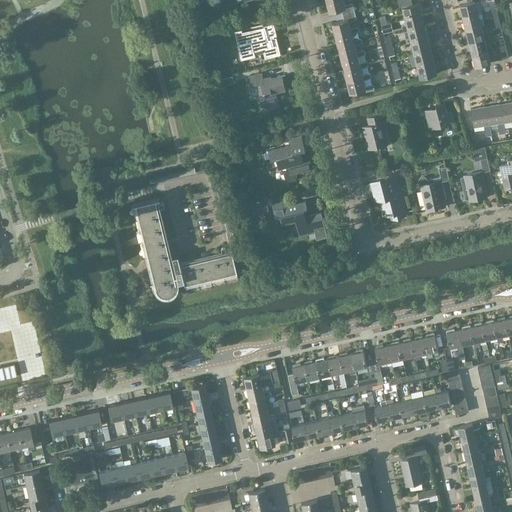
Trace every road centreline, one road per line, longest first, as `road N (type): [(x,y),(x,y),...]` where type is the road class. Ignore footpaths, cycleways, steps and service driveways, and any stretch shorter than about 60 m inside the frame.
road 1 (tertiary): [(219,356),(500,294)]
road 2 (residential): [(358,240),(299,0)]
road 3 (tertiary): [(0,407),(219,356)]
road 4 (residential): [(358,240),(370,245),(511,214)]
road 5 (residential): [(58,216),(203,177)]
